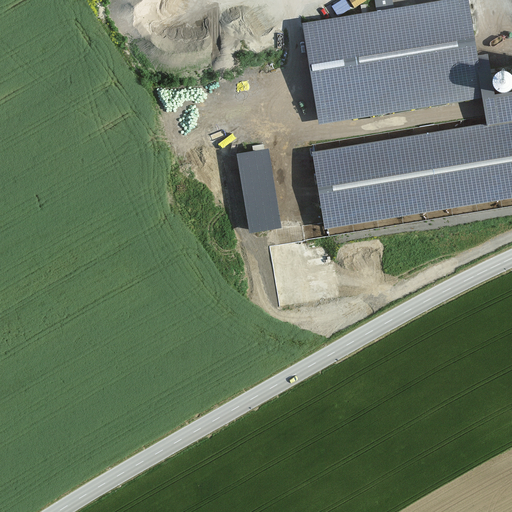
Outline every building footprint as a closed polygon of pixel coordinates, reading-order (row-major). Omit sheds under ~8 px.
[(339,15),(352,6),(347,0),(339,0),(332,5),(339,15)] [(466,2),(308,28),(324,125),(482,99),(466,2)] [(240,73),(207,85),(212,97),(245,86),(240,73)] [(509,77),(503,74),(497,76),(494,82),(496,88),(502,91),(508,89),(511,83),(509,77)] [(485,126),(315,155),(328,233),(511,202),(511,101),(482,107),(485,126)] [(266,153),(239,157),(250,237),(278,233),(266,153)]
